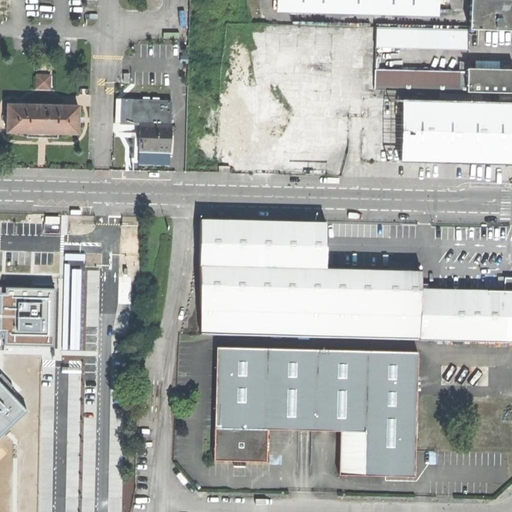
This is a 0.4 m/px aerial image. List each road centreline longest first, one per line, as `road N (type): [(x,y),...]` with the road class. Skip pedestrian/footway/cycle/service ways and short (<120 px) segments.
road 1 (tertiary): [(0,189),(511,202)]
road 2 (unknown): [(104,57),(183,64),(180,158)]
